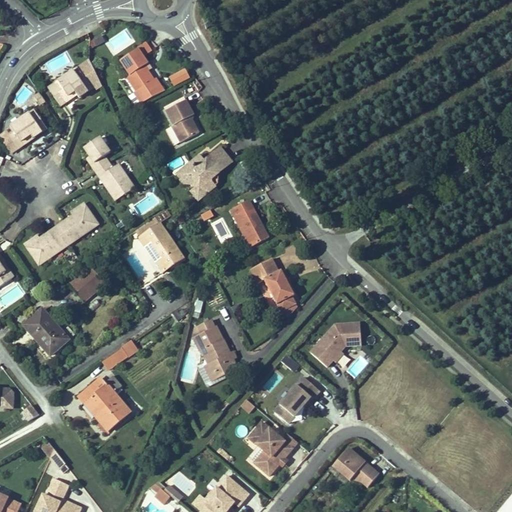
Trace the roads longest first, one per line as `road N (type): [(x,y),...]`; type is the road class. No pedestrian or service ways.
road 1 (residential): [(169,20),(336,247)]
road 2 (residential): [(267,511),(318,449),(351,424),(386,437),(475,511)]
road 3 (residential): [(336,247),(511,401)]
road 4 (residential): [(336,247),(511,135)]
road 5 (unknown): [(161,305),(37,399)]
